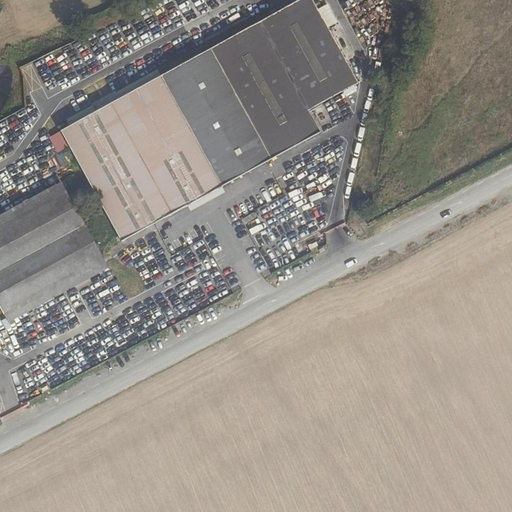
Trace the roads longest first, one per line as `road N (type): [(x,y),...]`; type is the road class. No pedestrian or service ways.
road 1 (tertiary): [(0,446),(511,176)]
road 2 (track): [(365,254),(354,228),(360,201),(423,0)]
